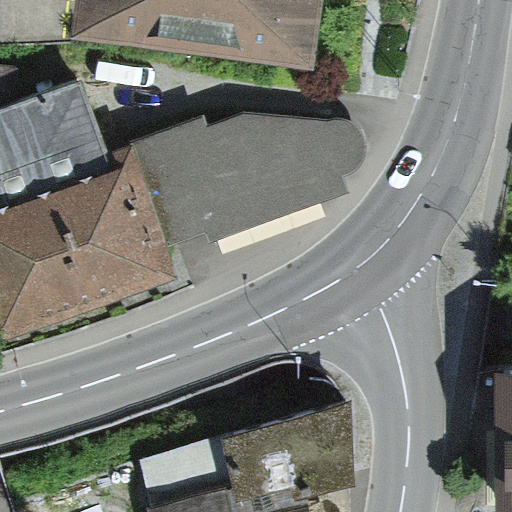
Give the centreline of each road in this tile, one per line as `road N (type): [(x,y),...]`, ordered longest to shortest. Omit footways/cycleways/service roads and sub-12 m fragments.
road 1 (secondary): [(0,413),(133,372),(363,265)]
road 2 (secondary): [(363,265),(416,204),(454,124),(472,0)]
road 3 (secondary): [(407,511),(408,410),(399,355),(363,265)]
